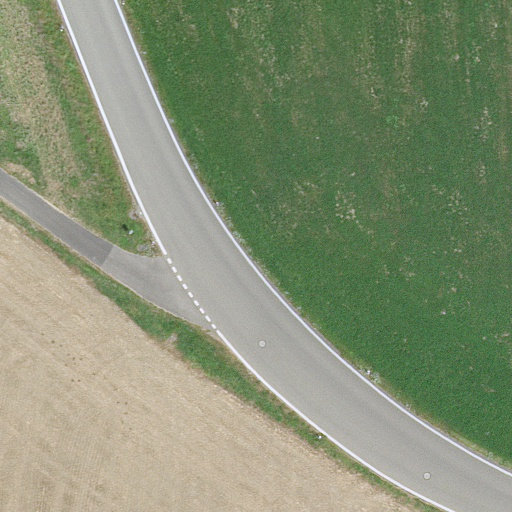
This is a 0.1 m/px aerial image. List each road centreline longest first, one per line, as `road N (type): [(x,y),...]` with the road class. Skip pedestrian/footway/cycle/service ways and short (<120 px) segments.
road 1 (tertiary): [(89,0),(137,125),(231,294),(359,417),(436,470),(511,505)]
road 2 (track): [(0,180),(154,282),(231,294)]
